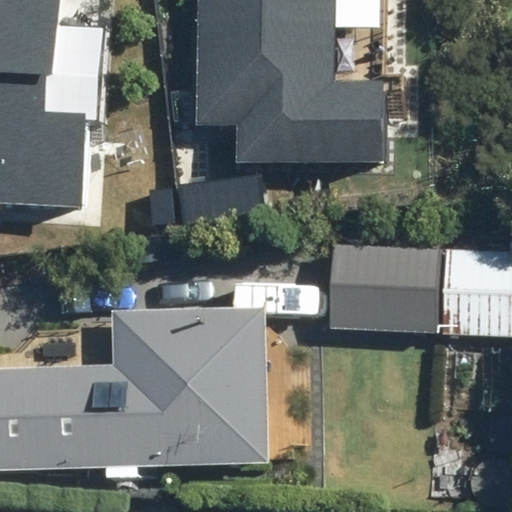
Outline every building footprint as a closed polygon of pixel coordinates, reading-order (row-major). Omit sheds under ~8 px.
[(0,0),(0,217),(81,223),(87,138),(65,137),(71,38),(62,42),(64,0),(0,0)] [(239,157),(382,160),(384,85),(330,84),(331,0),(200,0),(197,122),(239,122),(239,157)] [(511,253),(366,249),(363,333),(511,337),(511,253)] [(122,372),(0,375),(0,475),(108,473),(108,484),(149,483),(149,473),(267,470),(264,325),(121,329),(122,372)] [(511,458),(470,458),(469,505),(511,505),(511,458)]
